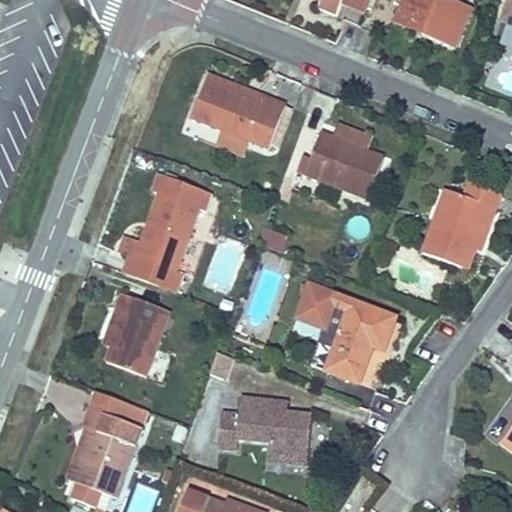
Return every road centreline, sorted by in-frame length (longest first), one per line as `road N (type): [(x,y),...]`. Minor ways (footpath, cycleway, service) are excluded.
road 1 (unclassified): [(0,365),(138,0)]
road 2 (residential): [(164,0),(511,141)]
road 3 (residential): [(437,494),(420,464),(425,415),(511,278)]
